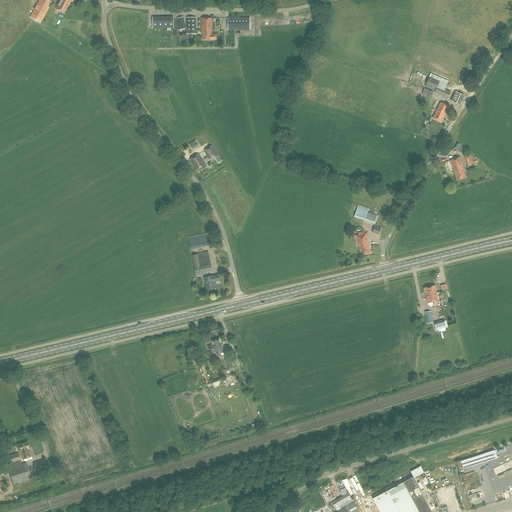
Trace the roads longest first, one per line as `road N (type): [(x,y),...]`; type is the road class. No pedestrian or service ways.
road 1 (unclassified): [(240,307),(216,214),(133,102),(108,40),(104,1)]
road 2 (primary): [(240,307),(511,241)]
road 3 (unclassified): [(276,511),(320,475),(511,418)]
road 4 (primary): [(0,364),(240,307)]
road 5 (unclassified): [(104,1),(286,10),(332,0)]
